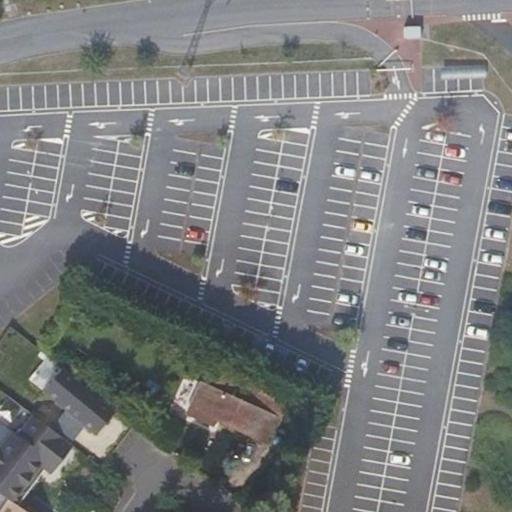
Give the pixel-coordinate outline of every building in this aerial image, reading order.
[(420,38),(420,26),(404,26),(405,38),(420,38)] [(253,434),(267,406),(272,408),(279,393),(251,380),(249,385),(221,371),(223,366),(213,362),(203,384),(188,377),(180,393),(174,406),(194,416),(197,408),(253,434)] [(50,369),(31,392),(84,436),(103,413),(50,369)] [(59,447),(18,416),(0,443),(0,502),(0,503),(4,504),(29,466),(41,474),(59,447)] [(14,511),(0,503),(0,511),(14,511)]
